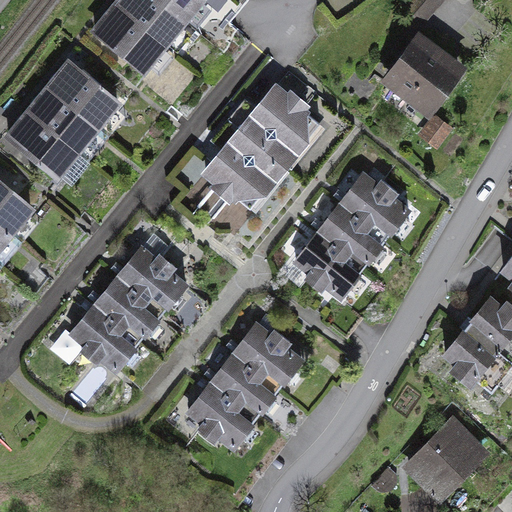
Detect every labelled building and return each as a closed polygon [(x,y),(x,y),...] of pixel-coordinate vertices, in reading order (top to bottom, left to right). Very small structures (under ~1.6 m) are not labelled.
[(163,43),(183,19),(159,0),(117,0),(115,3),(163,43)] [(159,0),(183,19),(198,0),(159,0)] [(405,0),(401,5),(422,24),(442,0),(405,0)] [(144,67),(163,43),(115,3),(95,27),(144,67)] [(469,65),(419,27),(380,77),(430,115),(469,65)] [(98,125),(117,101),(68,62),(49,86),(98,125)] [(281,83),(257,113),(303,152),(328,122),(281,83)] [(78,149),(98,125),(49,86),(30,110),(78,149)] [(59,173),(78,149),(30,110),(10,134),(59,173)] [(257,113),(232,144),(279,182),(303,152),(257,113)] [(452,127),(435,114),(419,135),(435,148),(452,127)] [(232,144),(207,174),(254,212),(279,182),(232,144)] [(361,174),(339,202),(387,239),(409,211),(361,174)] [(0,222),(9,230),(29,206),(0,182),(0,222)] [(339,202),(318,230),(365,267),(387,239),(339,202)] [(0,241),(9,230),(0,222),(0,241)] [(318,230),(296,258),(343,295),(365,267),(318,230)] [(147,248),(123,276),(167,314),(192,285),(147,248)] [(511,251),(500,268),(511,277),(508,282),(511,285),(511,251)] [(123,276),(98,305),(143,343),(167,314),(123,276)] [(491,292),(466,323),(511,360),(511,296),(508,293),(502,301),(491,292)] [(98,305),(74,334),(119,371),(143,343),(98,305)] [(259,323),(237,353),(284,388),(307,358),(259,323)] [(511,360),(466,323),(441,352),(452,361),(448,366),(471,385),(476,378),(491,391),(498,382),(504,388),(511,378),(511,373),(508,370),(511,366),(511,360)] [(237,353),(215,383),(262,418),(284,388),(237,353)] [(215,383),(192,412),(240,448),(262,418),(215,383)] [(489,452),(453,414),(404,461),(440,498),(489,452)]
